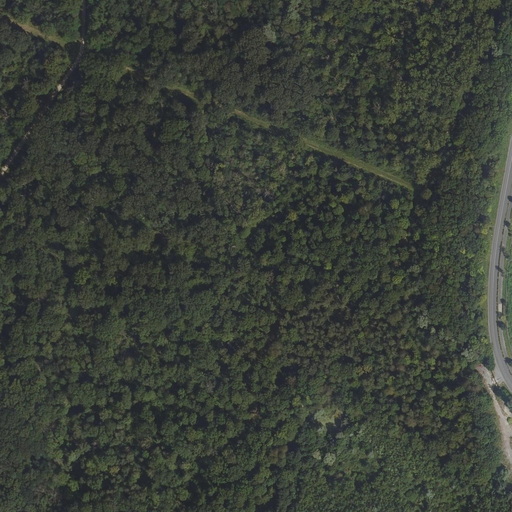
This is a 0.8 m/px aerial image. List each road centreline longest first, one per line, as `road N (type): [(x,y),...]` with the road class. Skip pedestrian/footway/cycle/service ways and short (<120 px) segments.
road 1 (tertiary): [(511,385),(492,322),(511,156)]
road 2 (track): [(0,174),(82,48),(83,0)]
